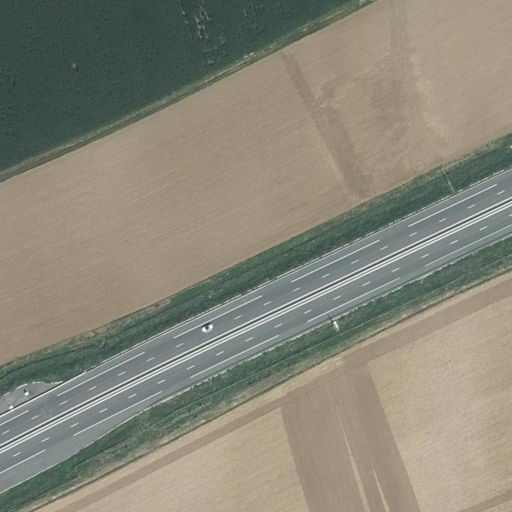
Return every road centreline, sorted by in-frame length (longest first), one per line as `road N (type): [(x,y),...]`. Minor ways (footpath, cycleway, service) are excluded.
road 1 (motorway): [(511,185),(0,435)]
road 2 (motorway): [(0,463),(511,214)]
road 3 (track): [(0,178),(366,0)]
